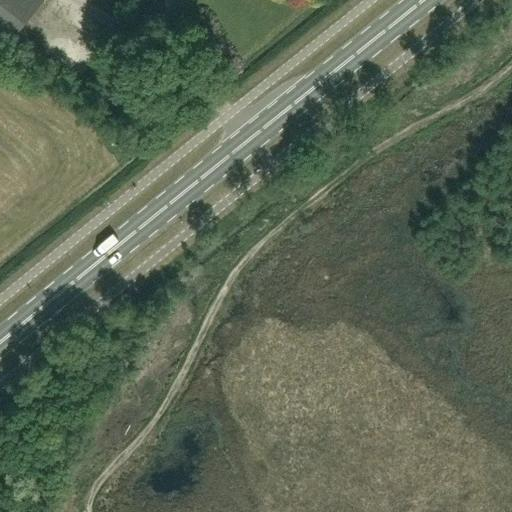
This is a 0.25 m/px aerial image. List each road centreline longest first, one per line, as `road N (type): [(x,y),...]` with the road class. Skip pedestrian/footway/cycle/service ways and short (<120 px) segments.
road 1 (primary): [(0,347),(427,0)]
road 2 (track): [(242,147),(205,90),(128,31),(70,0)]
